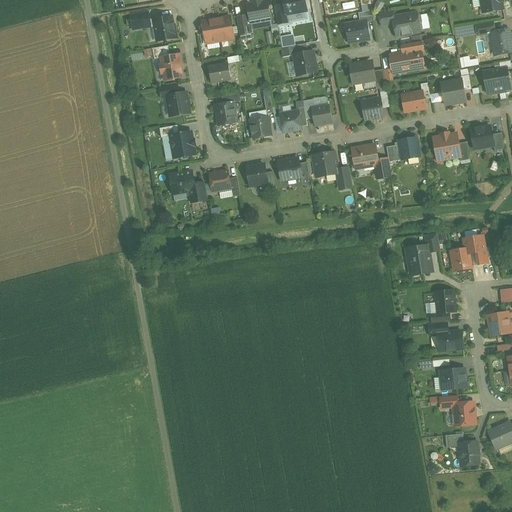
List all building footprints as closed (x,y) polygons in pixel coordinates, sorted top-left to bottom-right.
[(305,0),(283,0),(285,5),(286,15),(287,15),(307,11),(305,0)] [(480,0),(482,7),(483,7),(484,14),(504,10),(502,2),(504,2),(503,0),(480,0)] [(262,1),(253,2),(254,5),(248,6),(251,23),(271,20),(268,2),(262,3),(262,1)] [(285,5),(275,7),(278,25),(289,23),(287,15),(286,15),(285,5)] [(393,12),(380,14),(382,27),(395,24),(394,18),(394,17),(393,12)] [(147,13),(131,16),(134,30),(151,27),(149,13),(147,13)] [(394,17),(394,18),(395,24),(397,37),(418,33),(420,30),(420,27),(422,23),(421,16),(417,13),(394,17)] [(172,17),(154,20),(158,42),(177,39),(175,30),(174,29),(172,17)] [(231,17),(203,22),(207,44),(235,39),(231,17)] [(361,23),(349,25),(350,31),(348,34),(350,43),(370,40),(367,22),(361,23)] [(493,22),(477,25),(479,37),(492,35),(492,34),(495,33),(493,22)] [(251,26),(239,29),(240,35),(252,33),(251,26)] [(495,33),(492,34),(492,35),(494,45),(495,46),(495,50),(495,51),(495,54),(498,55),(511,52),(511,44),(509,31),(495,33)] [(421,42),(404,45),(405,54),(419,52),(423,52),(421,42)] [(307,44),(289,47),(290,52),(291,57),(295,56),(309,53),(307,44)] [(169,46),(153,49),(155,60),(162,59),(162,58),(171,57),(169,46)] [(309,53),(295,56),(298,76),(317,73),(313,52),(309,53)] [(405,54),(399,55),(395,61),(392,61),(394,73),(422,68),(419,52),(405,54)] [(171,57),(162,58),(162,59),(163,65),(161,66),(162,74),(164,74),(166,81),(184,78),(180,55),(171,57)] [(511,67),(511,61),(500,63),(501,69),(508,68),(511,67)] [(369,63),(351,66),(352,73),(348,77),(353,81),(354,84),(364,83),(364,81),(375,79),(374,72),(373,65),(369,63)] [(229,64),(210,68),(212,83),(231,80),(229,64)] [(501,69),(483,73),(487,94),(492,93),(492,95),(508,92),(507,91),(511,90),(508,68),(501,69)] [(384,70),(374,72),(375,79),(377,90),(387,88),(384,70)] [(470,75),(461,77),(462,80),(464,92),(472,90),(470,75)] [(462,80),(442,84),(446,106),(466,102),(464,92),(462,80)] [(429,83),(421,85),(422,92),(423,92),(424,100),(431,99),(429,83)] [(178,85),(160,88),(162,98),(168,97),(168,96),(180,94),(178,85)] [(422,92),(403,96),(406,113),(426,109),(424,100),(423,92),(422,92)] [(180,94),(168,96),(168,97),(171,117),(190,114),(186,93),(180,94)] [(240,94),(222,97),(224,104),(235,102),(236,103),(242,102),(240,94)] [(267,114),(274,113),(271,96),(264,97),(267,114)] [(378,98),(374,99),(373,101),(362,103),(365,120),(384,117),(381,99),(380,100),(378,98)] [(314,100),(304,102),(307,120),(314,119),(312,109),(315,109),(314,100)] [(224,104),(216,106),(220,126),(237,123),(236,113),(237,111),(236,103),(235,102),(224,104)] [(304,108),(298,110),(298,112),(299,112),(302,127),(308,126),(307,120),(304,102),(303,102),(304,108)] [(315,109),(312,109),(314,119),(316,127),(333,124),(330,106),(315,109)] [(298,112),(294,113),(292,112),(281,114),(284,133),(302,130),(302,127),(299,112),(298,112)] [(269,117),(251,121),(254,140),(272,136),(270,123),(269,117)] [(178,126),(160,129),(162,138),(171,137),(171,136),(180,135),(178,126)] [(491,127),(471,131),(474,148),(483,146),(485,148),(494,146),(495,146),(493,135),(491,127)] [(180,135),(171,136),(171,137),(175,159),(182,158),(184,159),(187,159),(189,156),(196,155),(195,147),(196,147),(195,140),(193,140),(192,133),(180,135)] [(503,133),(493,135),(495,146),(494,146),(495,152),(505,150),(503,133)] [(450,136),(449,134),(441,135),(442,137),(434,138),(438,161),(460,158),(461,157),(459,144),(457,134),(450,136)] [(417,139),(400,142),(400,143),(395,144),(396,146),(397,152),(400,152),(402,161),(420,157),(417,139)] [(467,143),(459,144),(461,157),(460,158),(461,162),(471,160),(467,143)] [(376,146),(353,150),(357,169),(378,165),(379,165),(378,161),(376,146)] [(396,146),(387,148),(389,159),(390,163),(402,161),(400,152),(397,152),(396,146)] [(335,153),(314,157),(317,178),(338,175),(339,174),(338,170),(335,153)] [(299,159),(279,163),(283,181),(302,178),(300,164),(299,159)] [(389,159),(378,161),(379,165),(378,165),(381,179),(392,177),(390,163),(389,159)] [(309,163),(300,164),(302,178),(302,182),(312,180),(309,163)] [(265,165),(248,168),(251,187),(268,184),(269,184),(267,173),(265,165)] [(350,168),(338,170),(339,174),(338,175),(341,190),(354,188),(350,168)] [(229,172),(210,175),(213,192),(214,192),(216,193),(220,192),(221,190),(232,188),(230,180),(229,172)] [(274,172),(267,173),(269,184),(268,184),(270,191),(277,190),(274,172)] [(193,177),(188,173),(171,176),(174,192),(182,190),(185,193),(190,192),(196,191),(195,185),(193,177)] [(238,178),(230,180),(232,188),(232,190),(240,189),(238,178)] [(205,183),(195,185),(196,191),(190,192),(192,204),(208,201),(205,183)] [(240,189),(232,190),(233,197),(241,196),(240,189)] [(437,235),(426,236),(428,246),(429,246),(430,253),(440,251),(437,235)] [(483,236),(463,240),(465,249),(469,249),(470,254),(476,253),(478,265),(488,263),(483,236)] [(428,246),(407,250),(409,261),(411,261),(414,276),(433,272),(430,253),(429,246),(428,246)] [(465,249),(451,252),(454,272),(473,268),(470,254),(469,249),(465,249)] [(511,288),(503,289),(504,303),(511,302),(511,288)] [(451,292),(436,293),(439,314),(456,312),(455,301),(456,299),(456,295),(451,292)] [(508,314),(489,317),(492,336),(511,333),(508,314)] [(448,324),(430,326),(431,335),(438,335),(438,334),(449,333),(448,324)] [(449,333),(438,334),(438,335),(440,352),(464,349),(462,332),(449,333)] [(466,369),(441,372),(443,391),(468,388),(466,369)] [(458,396),(441,398),(442,409),(455,408),(455,404),(459,404),(458,396)] [(459,404),(455,404),(455,408),(456,415),(454,418),(454,423),(457,425),(457,426),(476,425),(474,403),(459,404)] [(511,425),(511,422),(489,432),(497,450),(511,442),(511,425)] [(464,434),(446,436),(447,449),(460,447),(460,444),(465,443),(464,434)] [(465,443),(460,444),(460,447),(461,460),(464,460),(465,466),(480,465),(478,442),(465,443)]
